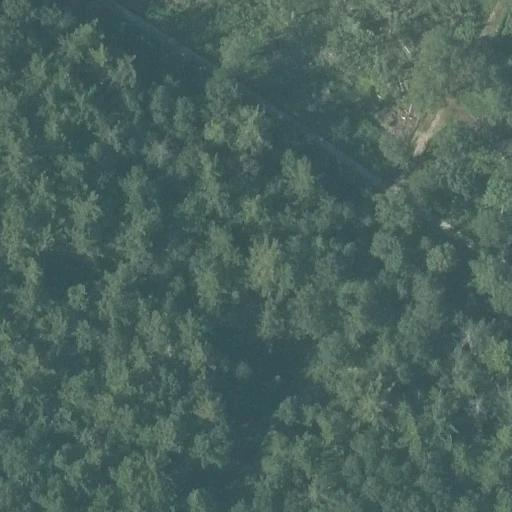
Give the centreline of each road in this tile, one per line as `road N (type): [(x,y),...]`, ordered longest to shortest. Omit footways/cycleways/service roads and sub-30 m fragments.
road 1 (track): [(229,511),(497,0)]
road 2 (track): [(105,0),(511,274)]
